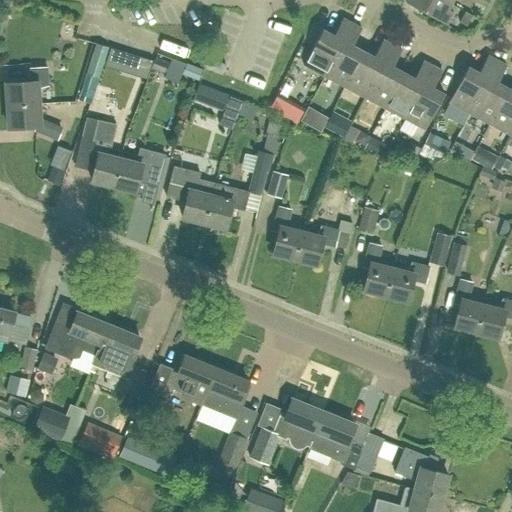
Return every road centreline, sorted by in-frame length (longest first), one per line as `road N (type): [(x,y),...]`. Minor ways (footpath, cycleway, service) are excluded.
road 1 (unclassified): [(0,211),(511,417)]
road 2 (residential): [(511,33),(451,41),(372,0)]
